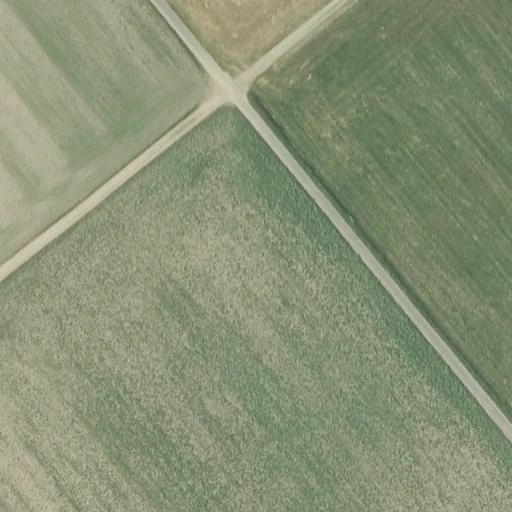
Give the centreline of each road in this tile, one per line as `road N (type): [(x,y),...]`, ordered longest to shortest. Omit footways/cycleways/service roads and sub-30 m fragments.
road 1 (track): [(511,435),(157,0)]
road 2 (track): [(0,275),(337,0)]
